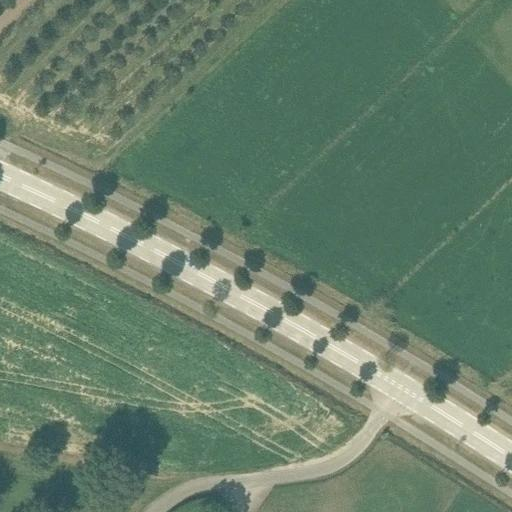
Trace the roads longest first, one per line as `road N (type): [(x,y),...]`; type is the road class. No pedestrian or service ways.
road 1 (secondary): [(398,386),(0,176)]
road 2 (unclassified): [(160,511),(188,491),(333,468),(359,446),(398,386)]
road 3 (secondary): [(511,458),(398,386)]
